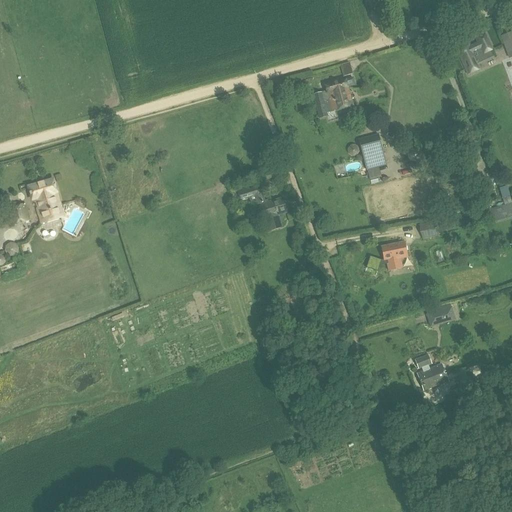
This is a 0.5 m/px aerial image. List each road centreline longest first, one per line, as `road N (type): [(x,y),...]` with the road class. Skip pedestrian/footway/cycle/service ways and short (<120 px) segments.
road 1 (track): [(413,511),(254,79)]
road 2 (track): [(0,149),(382,42)]
road 3 (residential): [(382,42),(511,5)]
